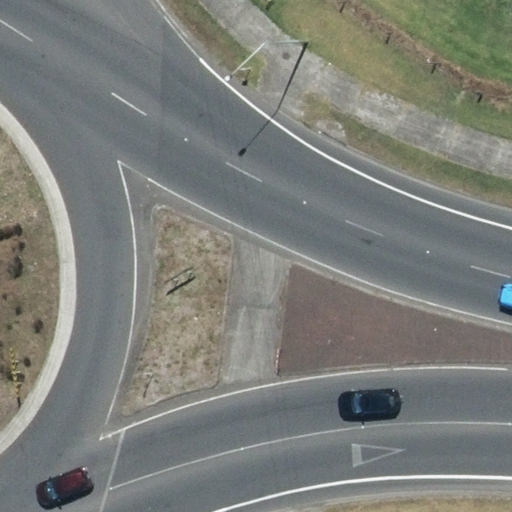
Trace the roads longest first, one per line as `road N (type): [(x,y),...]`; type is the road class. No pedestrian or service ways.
road 1 (primary): [(511,427),(437,425),(271,442),(114,484),(7,496)]
road 2 (primary): [(69,120),(421,254),(511,278)]
road 3 (primary): [(69,120),(105,196),(110,320),(74,411),(7,496)]
